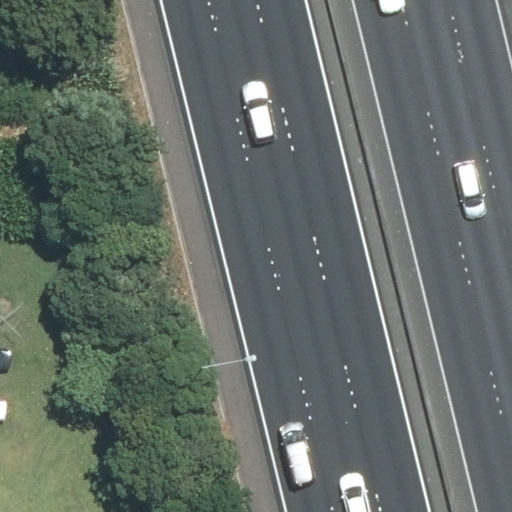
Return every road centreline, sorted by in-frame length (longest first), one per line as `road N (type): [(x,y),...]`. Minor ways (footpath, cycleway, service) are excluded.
road 1 (motorway): [(383,511),(259,0)]
road 2 (motorway): [(400,0),(511,458)]
